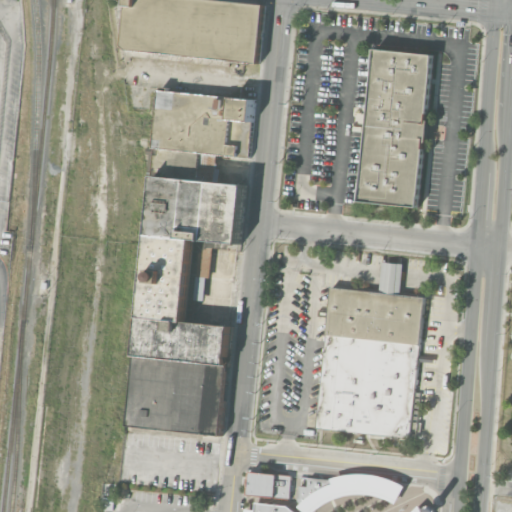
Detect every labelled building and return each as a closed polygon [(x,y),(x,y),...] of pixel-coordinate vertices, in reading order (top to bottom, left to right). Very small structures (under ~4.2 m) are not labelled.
[(225,0),(127,0),(123,45),(128,51),(259,64),(265,4),(225,0)] [(359,203),(376,48),(434,55),(417,209),(359,203)] [(161,89),(256,99),(250,158),(203,153),(200,181),(157,177),(152,176),(161,89)] [(247,185),(241,245),(197,241),(189,324),(143,320),(157,177),(200,181),(247,185)] [(317,427),(333,286),(427,296),(411,438),(317,427)] [(128,424),(138,319),(143,320),(189,324),(229,328),(219,433),(128,424)] [(298,505),(306,511),(313,511),(320,505),(328,499),(339,495),(352,493),(365,492),(378,494),(396,502),(405,484),(395,478),(385,475),(375,473),(363,471),(354,472),(344,473),(331,476),(333,481),(323,485),(313,492),(306,497),(298,505)] [(249,495),(290,499),(292,476),(250,473),(249,495)] [(301,476),(298,500),(304,504),(311,498),(320,491),(330,486),(343,483),(342,479),(301,476)] [(257,501),(256,509),(255,511),(293,511),(295,510),(288,504),(257,501)] [(427,511),(420,503),(411,511),(427,511)]
